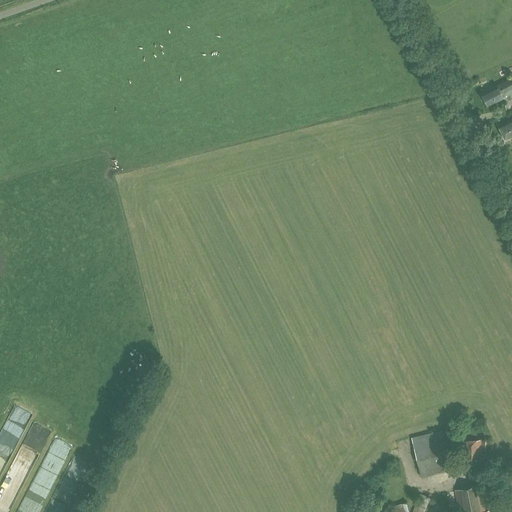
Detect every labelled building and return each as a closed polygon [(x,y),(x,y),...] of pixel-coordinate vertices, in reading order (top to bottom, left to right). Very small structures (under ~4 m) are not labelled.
[(497,85),(481,93),(488,105),(488,106),(504,98),(508,100),(511,97),(511,94),(511,93),(511,76),(497,84),(497,85)] [(511,118),(499,125),(506,139),(511,135),(511,118)] [(421,477),(453,469),(443,430),(411,437),(421,477)] [(490,462),(490,439),(460,440),(461,464),(483,463),(482,453),(483,453),(483,462),(490,462)] [(485,511),(479,484),(455,489),(460,511),(488,511),(489,511),(485,511)] [(424,511),(431,498),(420,494),(412,511),(409,511),(407,502),(388,507),(389,511),(424,511)]
